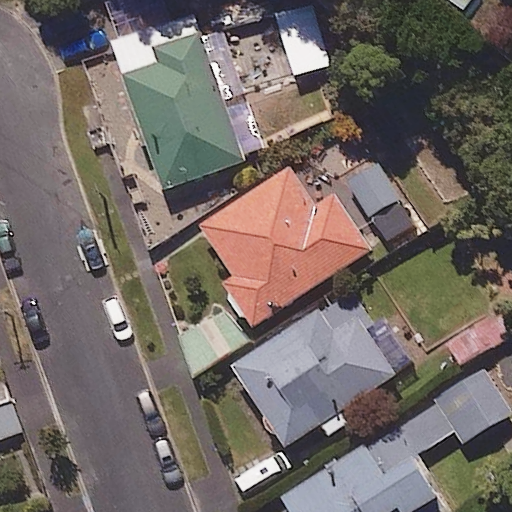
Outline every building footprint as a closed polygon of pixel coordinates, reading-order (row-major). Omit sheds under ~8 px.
[(330,66),(306,0),(305,0),(274,11),(298,77),(330,66)] [(478,0),(444,0),(470,15),(478,0)] [(251,166),(196,17),(116,47),(171,195),(251,166)] [(400,194),(384,171),(353,192),(369,215),(400,194)] [(320,217),(294,175),(205,232),(236,279),(223,287),(254,335),(377,255),(343,202),(320,217)] [(350,414),(404,380),(383,347),(401,335),(370,288),(239,372),(291,452),(328,428),(335,439),(357,425),(350,414)] [(252,346),(229,315),(185,346),(208,378),(252,346)] [(508,336),(495,317),(452,347),(465,366),(508,336)] [(0,445),(26,437),(6,375),(0,377),(0,445)] [(511,416),(511,413),(490,378),(287,506),(290,511),(436,511),(446,506),(418,461),(460,434),(467,445),(511,416)]
